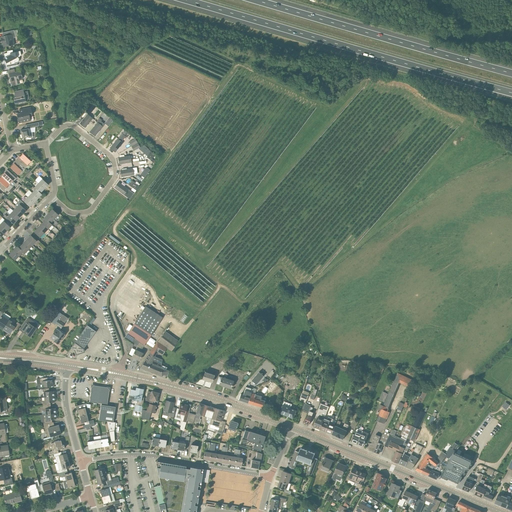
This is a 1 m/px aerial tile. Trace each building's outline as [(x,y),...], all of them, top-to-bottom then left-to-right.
[(14,45),(13,38),(16,38),(14,30),(3,33),(3,36),(1,37),(2,38),(1,38),(2,44),(3,44),(4,47),(14,45)] [(155,43),(152,45),(167,50),(169,47),(169,52),(176,54),(177,52),(173,53),(171,52),(170,47),(175,46),(176,48),(177,49),(179,48),(180,49),(180,45),(183,45),(178,43),(178,41),(187,44),(188,41),(172,35),(172,39),(171,40),(168,40),(165,41),(164,40),(162,41),(159,41),(158,43),(155,43)] [(13,53),(13,50),(7,51),(7,53),(4,54),(5,58),(4,58),(6,63),(7,68),(18,65),(17,63),(18,62),(19,61),(19,59),(19,58),(21,55),(20,51),(13,53)] [(11,86),(18,85),(18,84),(20,83),(19,79),(23,79),(21,71),(9,74),(11,83),(10,83),(11,86)] [(280,92),(282,89),(249,73),(247,77),(260,83),(259,84),(276,92),(277,91),(280,92)] [(15,104),(26,102),(23,89),(14,91),(16,99),(14,100),(15,104)] [(89,115),(95,106),(91,103),(84,111),(89,115)] [(19,123),(31,121),(30,115),(32,115),(31,107),(19,110),(20,114),(17,114),(19,123)] [(86,127),(93,118),(87,114),(80,124),(84,127),(84,126),(86,127)] [(109,118),(107,115),(103,120),(106,122),(105,123),(109,126),(113,121),(110,117),(109,118)] [(101,121),(99,124),(98,122),(90,132),(94,135),(94,134),(96,135),(105,124),(101,121)] [(31,138),(31,133),(29,133),(28,128),(20,130),(22,138),(26,137),(26,138),(31,138)] [(135,139),(132,141),(129,142),(132,147),(138,143),(140,142),(137,137),(135,139)] [(116,152),(123,143),(118,139),(110,148),(114,151),(115,150),(116,152)] [(151,152),(144,145),(140,147),(138,149),(147,156),(151,152)] [(157,157),(151,152),(146,157),(153,162),(151,164),(153,166),(155,163),(153,162),(157,157)] [(18,158),(16,160),(25,169),(28,165),(28,164),(30,161),(23,154),(20,157),(19,159),(18,158)] [(119,164),(132,162),(130,155),(120,157),(120,159),(119,159),(119,164)] [(171,160),(142,196),(180,226),(184,227),(190,206),(192,203),(189,202),(190,199),(188,199),(188,201),(185,202),(185,199),(189,198),(188,195),(186,195),(186,192),(183,193),(182,191),(185,188),(182,189),(181,184),(180,185),(181,181),(178,180),(178,179),(175,178),(177,175),(178,178),(180,177),(181,175),(180,175),(176,158),(171,160)] [(13,165),(11,167),(18,174),(21,171),(22,172),(25,169),(16,160),(14,162),(15,163),(13,165)] [(140,175),(145,178),(150,170),(146,167),(140,175)] [(121,177),(134,175),(133,168),(122,170),(122,172),(121,172),(121,177)] [(4,174),(2,177),(9,184),(12,181),(13,182),(16,178),(7,169),(5,172),(6,173),(4,174)] [(0,187),(4,191),(7,188),(6,187),(9,184),(2,177),(0,178),(0,187)] [(42,179),(38,183),(44,189),(48,185),(42,179)] [(136,191),(139,186),(132,181),(128,185),(136,191)] [(44,189),(38,183),(35,187),(36,189),(40,193),(44,189)] [(128,189),(119,183),(118,184),(117,184),(114,188),(124,195),(128,189)] [(42,194),(40,193),(36,189),(32,193),(38,199),(42,194)] [(28,197),(34,203),(38,199),(32,193),(28,197)] [(30,207),(34,203),(28,197),(24,201),(30,207)] [(14,206),(16,208),(23,214),(26,210),(24,208),(26,206),(20,200),(14,206)] [(13,211),(20,217),(21,216),(23,214),(16,208),(13,211)] [(52,209),(48,214),(54,219),(56,221),(57,222),(61,217),(60,217),(58,215),(53,209),(52,209)] [(10,214),(17,221),(20,217),(13,211),(10,214)] [(17,221),(10,214),(7,217),(5,215),(3,216),(6,219),(7,218),(8,219),(10,220),(14,224),(17,221)] [(44,218),(46,220),(46,219),(50,223),(54,219),(48,214),(44,218)] [(42,224),(48,229),(52,225),(50,223),(46,219),(46,220),(42,224)] [(10,227),(4,221),(0,224),(7,231),(10,227)] [(44,233),(48,229),(42,224),(38,228),(44,233)] [(44,233),(38,228),(34,232),(42,239),(46,235),(44,233)] [(229,241),(208,267),(210,271),(241,295),(243,299),(247,299),(259,283),(258,280),(250,281),(247,278),(247,275),(243,275),(247,270),(249,269),(249,264),(250,262),(249,261),(248,256),(248,252),(245,252),(244,251),(248,251),(248,247),(245,245),(248,242),(246,241),(246,235),(244,232),(241,233),(239,236),(238,235),(229,241)] [(145,243),(148,243),(141,237),(141,238),(140,238),(137,239),(138,242),(136,243),(135,242),(134,238),(135,237),(132,235),(132,234),(129,233),(128,233),(128,234),(126,237),(134,242),(137,244),(138,246),(141,249),(143,248),(145,246),(144,245),(145,243)] [(31,235),(27,240),(33,245),(37,241),(31,235)] [(23,244),(29,249),(33,245),(27,240),(23,244)] [(23,244),(19,248),(23,252),(24,254),(29,249),(23,244)] [(19,248),(17,246),(13,250),(19,256),(23,252),(19,248)] [(291,266),(290,267),(305,285),(324,269),(322,268),(325,265),(325,264),(327,263),(324,262),(326,257),(329,258),(330,256),(321,254),(321,251),(319,253),(319,251),(315,247),(313,249),(307,247),(306,249),(302,248),(301,252),(299,252),(296,260),(296,259),(292,259),(292,262),(290,263),(292,264),(291,266)] [(19,256),(13,250),(9,255),(15,260),(19,256)] [(203,301),(216,286),(183,258),(181,261),(176,257),(173,261),(171,264),(168,268),(170,270),(168,272),(203,301)] [(125,337),(138,345),(142,349),(163,318),(145,306),(138,317),(125,337)] [(0,327),(3,330),(9,320),(2,316),(4,314),(0,311),(0,327)] [(65,323),(68,318),(62,313),(59,317),(53,312),(48,320),(54,325),(55,324),(58,326),(62,328),(65,323)] [(23,332),(24,333),(30,337),(36,328),(38,325),(28,318),(26,321),(21,328),(20,329),(23,332)] [(9,320),(3,330),(10,334),(13,329),(16,331),(20,324),(17,322),(14,327),(11,325),(12,323),(9,320)] [(84,352),(83,349),(90,340),(90,339),(96,332),(87,325),(81,333),(80,336),(75,343),(71,348),(75,351),(76,355),(84,352)] [(62,328),(58,326),(54,331),(55,332),(50,338),(54,340),(54,341),(58,344),(65,333),(61,330),(63,328),(62,328)] [(157,342),(167,348),(172,351),(179,341),(165,331),(157,342)] [(167,348),(157,342),(149,354),(154,357),(157,351),(163,354),(167,348)] [(142,349),(138,345),(132,357),(139,360),(143,352),(141,351),(142,349)] [(145,370),(152,359),(154,357),(149,354),(141,368),(145,370)] [(152,359),(145,370),(156,374),(160,367),(157,366),(159,362),(152,359)] [(160,367),(156,374),(162,377),(164,375),(167,376),(169,371),(160,367)] [(256,385),(263,376),(259,372),(251,381),(256,385)] [(212,382),(214,376),(205,373),(203,379),(212,382)] [(231,389),(233,381),(219,376),(216,384),(231,389)] [(48,381),(48,378),(39,378),(40,383),(40,384),(42,384),(42,387),(48,387),(53,386),(53,382),(52,382),(52,380),(48,381)] [(272,392),(277,386),(273,383),(269,388),(272,392)] [(98,420),(107,422),(109,431),(109,433),(111,440),(115,439),(114,431),(115,423),(113,422),(115,409),(115,407),(107,406),(109,390),(107,387),(94,385),(91,387),(89,402),(101,404),(98,420)] [(248,403),(251,393),(252,390),(246,387),(245,391),(243,395),(240,394),(239,400),(248,403)] [(136,390),(131,390),(130,395),(129,398),(134,399),(134,400),(137,401),(135,410),(142,412),(142,410),(143,406),(144,398),(141,397),(143,389),(137,388),(136,390)] [(44,394),(44,398),(55,397),(55,393),(54,393),(54,391),(48,392),(48,389),(41,389),(42,395),(44,394)] [(348,398),(355,401),(358,394),(351,390),(348,398)] [(380,399),(385,401),(389,392),(383,390),(380,399)] [(142,410),(142,412),(141,418),(146,420),(148,412),(151,412),(155,413),(158,401),(159,397),(158,397),(159,393),(152,392),(152,393),(148,391),(146,400),(150,401),(149,404),(148,408),(146,408),(145,411),(142,410)] [(254,394),(251,393),(248,403),(263,408),(265,401),(261,400),(262,397),(254,394)] [(306,403),(309,396),(301,393),(299,400),(306,403)] [(55,400),(55,397),(44,398),(45,401),(42,401),(43,406),(51,406),(50,403),(55,402),(55,400)] [(173,418),(174,414),(171,413),(174,403),(166,401),(163,415),(173,418)] [(294,418),(298,408),(291,406),(292,404),(284,401),(280,413),(294,418)] [(189,413),(187,421),(193,423),(199,425),(201,419),(199,419),(200,415),(204,405),(199,403),(196,415),(189,413)] [(304,403),(301,411),(308,413),(311,407),(304,403)] [(320,429),(324,419),(329,407),(321,403),(315,418),(317,419),(314,427),(320,429)] [(86,404),(81,405),(82,408),(78,410),(80,416),(87,415),(89,414),(86,404)] [(187,421),(189,413),(190,411),(186,410),(188,405),(184,404),(184,405),(180,404),(178,413),(176,417),(181,418),(181,419),(183,420),(183,421),(186,422),(187,421)] [(213,419),(216,408),(204,405),(200,415),(207,417),(206,420),(208,420),(207,423),(210,424),(211,418),(213,419)] [(46,414),(57,413),(56,410),(55,410),(55,408),(51,408),(51,406),(43,406),(43,411),(46,411),(46,414)] [(388,411),(389,408),(383,406),(380,411),(379,415),(379,416),(377,421),(384,424),(384,423),(386,419),(387,419),(390,412),(388,411)] [(313,408),(311,407),(308,413),(304,423),(309,425),(312,417),(313,413),(311,412),(313,408)] [(215,426),(220,410),(216,408),(213,419),(211,418),(210,424),(215,426)] [(219,428),(218,430),(223,432),(224,428),(225,422),(221,421),(224,411),(220,410),(215,426),(219,428)] [(419,429),(426,414),(419,411),(413,424),(412,426),(419,429)] [(57,417),(57,413),(46,414),(46,418),(44,418),(44,419),(42,419),(42,422),(43,422),(43,423),(52,423),(52,420),(56,419),(56,417),(57,417)] [(85,425),(89,424),(87,415),(80,416),(81,423),(84,422),(85,425)] [(326,432),(331,418),(328,417),(327,420),(324,419),(320,429),(326,432)] [(332,434),(335,426),(332,424),(333,419),(331,418),(326,432),(332,434)] [(223,432),(222,434),(219,443),(224,445),(228,434),(230,435),(233,436),(235,431),(238,423),(231,421),(228,429),(228,430),(224,428),(223,432)] [(336,426),(335,426),(332,434),(337,436),(341,428),(338,427),(341,422),(338,421),(336,426)] [(53,422),(52,423),(43,423),(45,432),(49,431),(51,436),(43,439),(44,442),(59,438),(58,436),(59,436),(59,435),(61,434),(58,425),(54,426),(53,422)] [(342,429),(341,428),(337,436),(343,439),(347,431),(346,430),(349,424),(345,422),(342,429)] [(403,447),(407,438),(412,426),(407,424),(401,438),(394,436),(388,447),(396,451),(402,454),(405,448),(403,447)] [(420,430),(419,429),(412,426),(407,438),(409,439),(415,441),(420,430)] [(358,444),(363,431),(357,428),(356,431),(352,441),(358,444)] [(388,447),(394,436),(397,431),(393,429),(390,434),(390,433),(384,446),(388,447)] [(245,430),(243,438),(241,437),(238,444),(240,445),(261,451),(265,436),(264,436),(264,435),(261,434),(261,435),(245,430)] [(369,433),(363,431),(358,444),(363,446),(369,433)] [(383,445),(384,446),(390,433),(385,431),(383,434),(382,434),(381,437),(381,436),(374,452),(379,454),(383,445)] [(108,438),(101,440),(102,447),(109,446),(108,442),(111,442),(111,440),(109,433),(108,433),(107,434),(108,438)] [(369,449),(374,452),(381,436),(376,434),(373,439),(369,449)] [(93,437),(94,441),(95,448),(102,447),(101,440),(100,436),(93,437)] [(153,438),(152,445),(158,446),(160,439),(153,438)] [(160,439),(158,446),(165,447),(167,440),(160,439)] [(58,453),(59,453),(58,450),(65,448),(64,445),(62,445),(61,441),(59,441),(54,442),(54,443),(51,443),(51,444),(50,444),(52,451),(49,452),(50,455),(54,454),(58,453)] [(95,448),(94,441),(87,442),(88,449),(95,448)] [(171,448),(178,450),(179,442),(172,441),(171,448)] [(179,442),(178,450),(184,451),(186,444),(179,442)] [(413,451),(416,444),(415,443),(411,451),(410,451),(409,452),(408,452),(407,455),(402,465),(405,466),(411,454),(413,451)] [(416,444),(413,451),(418,454),(423,447),(416,444)] [(0,456),(5,456),(5,455),(9,454),(8,445),(0,446),(0,456)] [(197,453),(198,446),(191,445),(190,452),(197,453)] [(210,460),(212,449),(208,448),(207,452),(205,452),(203,459),(210,460)] [(310,477),(311,475),(317,459),(314,457),(315,453),(301,448),(299,452),(295,451),(292,459),(290,458),(287,465),(290,466),(290,467),(295,469),(297,462),(298,462),(299,460),(310,464),(306,473),(307,473),(306,475),(310,477)] [(405,448),(402,454),(398,463),(402,465),(407,455),(406,455),(408,449),(405,448)] [(398,463),(402,454),(396,451),(392,461),(398,463)] [(448,458),(451,455),(446,452),(445,453),(442,451),(440,455),(437,460),(438,461),(440,463),(444,457),(448,459),(448,458)] [(472,460),(453,451),(448,458),(449,459),(448,462),(442,472),(440,476),(441,476),(448,479),(448,478),(459,483),(463,473),(465,474),(467,469),(468,470),(472,460)] [(61,452),(59,453),(58,453),(54,454),(54,457),(55,457),(57,464),(68,460),(66,454),(62,455),(61,452)] [(261,463),(262,454),(257,452),(256,460),(252,460),(250,468),(258,469),(260,463),(261,463)] [(438,461),(437,460),(427,453),(422,460),(420,463),(425,467),(428,462),(429,463),(430,463),(432,465),(431,467),(430,468),(432,470),(438,461)] [(418,459),(411,454),(405,466),(412,469),(418,459)] [(448,458),(448,459),(444,457),(440,463),(438,461),(432,470),(428,475),(437,479),(441,471),(442,472),(448,462),(449,459),(448,458)] [(329,471),(333,461),(326,458),(321,468),(329,471)] [(58,473),(67,471),(66,468),(70,467),(68,460),(57,464),(59,470),(58,470),(58,473)] [(190,469),(186,468),(186,466),(155,461),(158,475),(159,475),(159,477),(161,485),(154,487),(160,511),(196,511),(198,504),(198,501),(203,469),(190,467),(190,469)] [(430,463),(429,463),(428,462),(425,467),(422,473),(428,475),(432,470),(430,468),(431,467),(428,466),(430,463)] [(332,478),(340,481),(346,466),(339,463),(332,478)] [(416,470),(422,473),(425,467),(420,463),(419,465),(416,470)] [(10,478),(8,467),(0,468),(0,480),(7,479),(7,480),(12,479),(12,478),(10,478)] [(94,470),(96,477),(103,475),(102,468),(94,470)] [(355,482),(359,472),(354,470),(354,468),(353,468),(348,479),(355,482)] [(52,489),(55,488),(54,485),(54,483),(54,482),(52,476),(52,475),(50,470),(45,472),(47,478),(48,478),(50,482),(42,484),(45,494),(53,492),(52,489)] [(68,473),(67,471),(58,473),(59,476),(59,477),(65,476),(66,481),(73,479),(71,472),(68,473)] [(280,480),(289,483),(292,474),(283,471),(281,479),(280,480)] [(366,475),(359,472),(355,482),(354,485),(357,487),(358,488),(360,488),(361,488),(362,486),(362,485),(366,475)] [(381,490),(386,479),(384,478),(384,476),(376,472),(372,481),(375,482),(373,486),(381,490)] [(483,475),(480,473),(477,479),(477,480),(480,481),(474,494),(483,497),(486,490),(486,489),(481,487),(482,484),(480,483),(481,480),(483,475)] [(107,474),(103,475),(96,477),(98,484),(106,481),(107,485),(119,482),(118,477),(111,479),(111,480),(109,481),(107,474)] [(469,492),(473,484),(472,484),(468,482),(470,479),(467,478),(462,489),(469,492)] [(73,479),(66,481),(63,482),(65,489),(68,488),(75,486),(73,479)] [(289,483),(280,480),(280,483),(279,483),(278,487),(281,488),(281,489),(285,490),(284,493),(291,495),(292,492),(287,490),(289,483)] [(105,489),(100,490),(102,497),(109,495),(107,488),(120,484),(119,482),(107,485),(104,486),(105,489)] [(395,497),(397,493),(401,494),(403,489),(400,488),(400,486),(392,483),(387,494),(395,497)] [(14,493),(13,489),(3,492),(5,500),(6,505),(22,501),(19,492),(14,493)] [(32,498),(39,496),(37,489),(30,491),(32,498)] [(435,505),(435,504),(433,503),(437,493),(428,489),(423,501),(420,500),(418,504),(414,511),(420,511),(426,501),(430,503),(427,509),(430,511),(431,509),(435,505)] [(486,490),(483,497),(491,501),(493,496),(494,494),(486,490)] [(408,503),(412,493),(406,491),(401,500),(399,499),(396,504),(402,507),(404,502),(408,503)] [(418,504),(420,500),(417,498),(418,496),(412,493),(408,503),(411,504),(409,509),(414,511),(418,504)] [(111,502),(109,495),(102,497),(104,504),(111,502)] [(495,503),(501,506),(505,496),(502,495),(502,497),(498,495),(495,503)] [(507,497),(505,496),(501,506),(507,508),(510,500),(511,497),(508,495),(507,497)] [(272,499),(271,506),(278,508),(281,508),(282,502),(285,503),(286,499),(280,498),(279,501),(272,499)] [(454,511),(455,511),(454,511),(456,509),(453,507),(456,500),(449,498),(444,508),(447,509),(445,511),(454,511)] [(437,500),(435,504),(435,505),(433,507),(431,509),(430,510),(432,511),(433,511),(435,511),(436,509),(437,509),(441,501),(437,500)] [(120,503),(115,504),(113,505),(114,508),(112,509),(105,511),(117,511),(116,507),(121,506),(120,503)] [(356,510),(359,511),(362,511),(366,505),(360,503),(356,510)] [(366,506),(366,505),(362,511),(368,511),(371,508),(372,506),(367,503),(366,506)]
